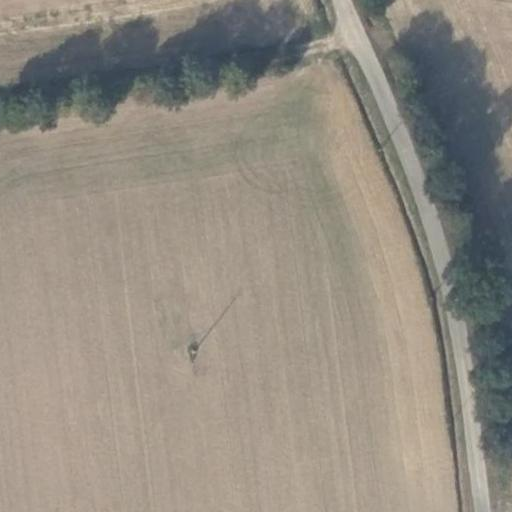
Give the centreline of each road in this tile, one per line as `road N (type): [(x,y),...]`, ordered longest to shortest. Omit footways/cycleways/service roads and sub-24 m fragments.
road 1 (unclassified): [(343,0),(425,180),(458,306),(485,511)]
road 2 (track): [(358,32),(0,96)]
